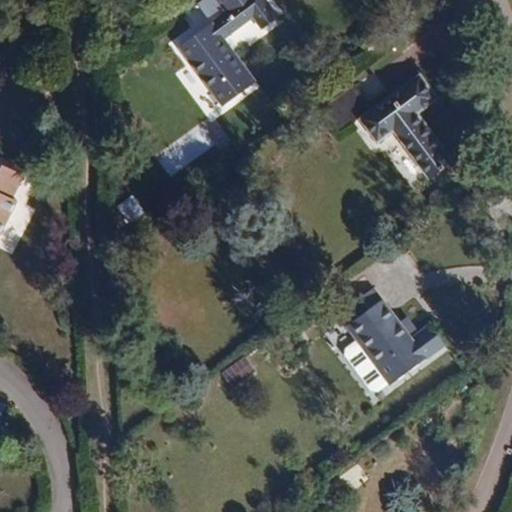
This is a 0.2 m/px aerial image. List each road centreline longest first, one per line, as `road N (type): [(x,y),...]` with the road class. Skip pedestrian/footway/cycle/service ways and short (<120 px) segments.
road 1 (track): [(113,511),(106,238),(80,0)]
road 2 (unclassified): [(61,511),(57,450),(35,409),(0,373)]
